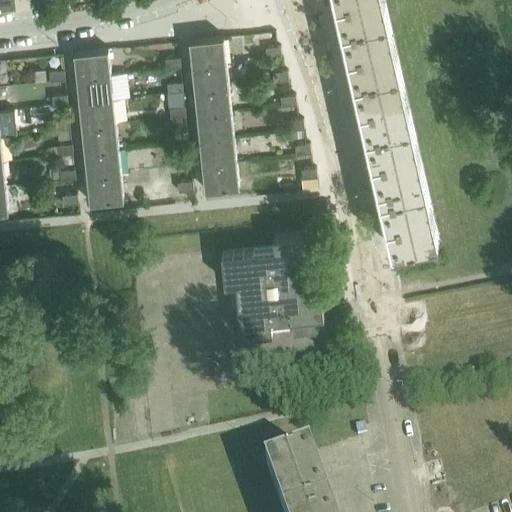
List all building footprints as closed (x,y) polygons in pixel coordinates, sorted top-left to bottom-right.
[(440,237),(386,0),(342,0),(398,245),(393,246),(393,247),(440,237)] [(190,39),(193,65),(227,61),(225,35),(190,39)] [(266,47),(267,57),(283,55),(282,45),(266,47)] [(75,51),(78,77),(112,73),(109,47),(75,51)] [(165,58),(166,67),(181,66),(180,56),(165,58)] [(227,61),(193,65),(196,89),(230,86),(227,61)] [(50,70),(51,80),(66,78),(65,68),(50,70)] [(273,71),(275,81),(290,79),(289,69),(273,71)] [(112,73),(78,77),(80,102),(115,98),(130,96),(128,72),(112,73)] [(168,82),(169,92),(184,91),(183,81),(168,82)] [(230,86),(196,89),(198,114),(233,110),(230,86)] [(53,94),(54,104),(69,103),(68,93),(53,94)] [(281,95),(282,105),(298,104),(297,94),(281,95)] [(115,98),(80,102),(83,126),(117,123),(115,98)] [(170,107),(171,117),(187,116),(186,106),(170,107)] [(0,110),(0,135),(2,135),(18,133),(15,109),(0,110)] [(233,110),(198,114),(201,139),(235,135),(233,110)] [(55,120),(56,129),(72,128),(71,118),(55,120)] [(289,120),(290,130),(305,128),(304,118),(289,120)] [(117,123),(83,126),(86,151),(120,147),(117,123)] [(173,132),(174,142),(189,140),(188,130),(173,132)] [(235,135),(201,139),(203,164),(238,160),(235,135)] [(58,144),(59,154),(63,154),(74,152),(73,142),(58,144)] [(296,144),(297,154),(312,152),(311,142),(296,144)] [(120,147),(86,151),(88,176),(122,172),(120,147)] [(75,163),(74,152),(63,154),(64,165),(75,163)] [(175,156),(177,166),(192,164),(191,154),(175,156)] [(238,160),(203,164),(206,189),(240,186),(238,160)] [(303,168),(304,178),(319,176),(318,166),(303,168)] [(60,169),(62,179),(77,177),(76,167),(60,169)] [(122,172),(88,176),(91,202),(125,198),(122,172)] [(178,181),(179,191),(195,189),(193,179),(178,181)] [(7,185),(0,185),(0,211),(10,210),(7,185)] [(78,192),(63,194),(64,203),(79,202),(78,192)] [(276,245),(223,251),(226,282),(237,281),(243,333),(273,330),(272,319),(293,317),(294,332),(327,329),(322,283),(311,284),(305,231),(274,234),(276,245)] [(290,395),(300,395),(301,394),(300,384),(289,385),(290,395)] [(267,469),(282,511),(327,511),(307,456),(312,454),(312,453),(267,469)]
